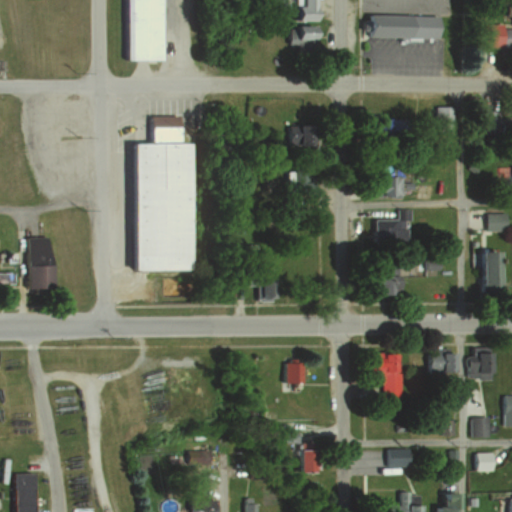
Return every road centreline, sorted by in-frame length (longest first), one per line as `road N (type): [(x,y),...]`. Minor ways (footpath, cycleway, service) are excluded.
road 1 (residential): [(0,326),(511,319)]
road 2 (residential): [(342,511),(337,0)]
road 3 (residential): [(511,84),(0,87)]
road 4 (residential): [(104,325),(100,0)]
road 5 (residential): [(61,511),(32,326)]
